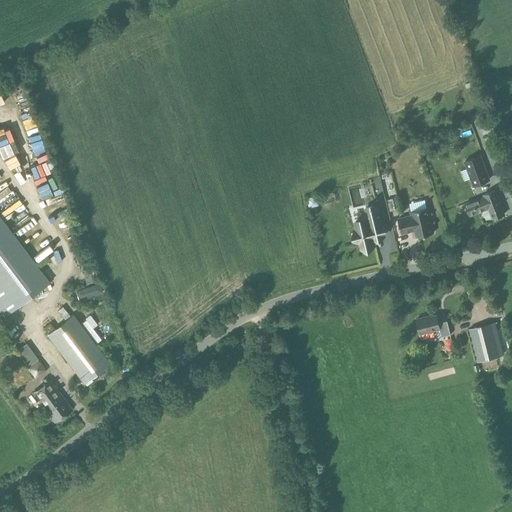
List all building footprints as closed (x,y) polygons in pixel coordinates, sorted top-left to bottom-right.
[(465,161),(474,184),(488,179),(480,156),(465,161)] [(483,195),(484,196),(465,203),(470,216),(488,209),(492,219),(505,214),(496,190),(483,195)] [(318,205),(316,196),(308,198),(310,207),(318,205)] [(387,200),(390,211),(396,210),(393,198),(387,200)] [(358,241),(359,241),(361,248),(375,245),(373,238),(374,237),(375,237),(374,232),(381,231),(384,231),(378,205),(366,208),(366,209),(367,209),(369,219),(367,219),(367,220),(357,222),(355,222),(357,229),(355,230),(355,231),(358,240),(357,241),(358,241)] [(427,207),(411,211),(412,217),(398,220),(401,233),(415,229),(417,237),(433,233),(427,207)] [(0,316),(2,319),(41,288),(50,282),(0,216),(0,316)] [(76,291),(79,300),(103,291),(100,283),(76,291)] [(437,313),(416,318),(420,334),(440,329),(442,336),(450,334),(447,321),(439,323),(437,313)] [(83,382),(109,363),(73,315),(47,334),(83,382)] [(501,354),(493,323),(470,329),(478,360),(501,354)] [(38,359),(27,343),(17,350),(29,366),(38,359)] [(244,363),(252,360),(250,353),(241,356),(244,363)] [(37,400),(44,409),(62,396),(50,380),(29,396),(34,402),(37,400)] [(72,409),(62,396),(44,409),(54,422),(72,409)]
